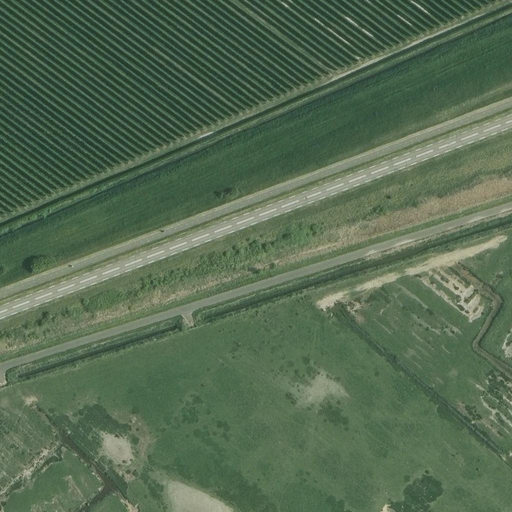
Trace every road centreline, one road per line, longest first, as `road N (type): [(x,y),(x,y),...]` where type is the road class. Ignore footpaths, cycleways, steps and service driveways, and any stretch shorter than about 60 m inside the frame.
road 1 (secondary): [(0,313),(511,122)]
road 2 (unclassified): [(0,370),(511,207)]
